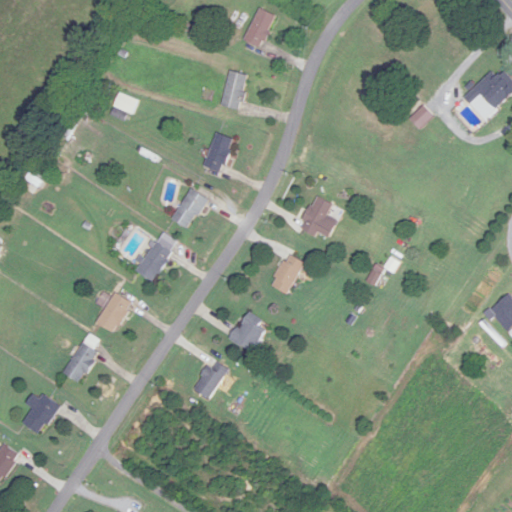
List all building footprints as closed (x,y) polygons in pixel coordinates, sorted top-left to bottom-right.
[(279,17),(263,9),(246,42),(263,50),(279,17)] [(467,98),(474,106),(487,95),(499,110),(511,98),(511,77),(503,67),(467,98)] [(223,105),(240,111),(252,78),(235,72),(223,105)] [(141,102),(123,94),(116,108),(134,117),(141,102)] [(79,126),(62,116),(53,132),(70,142),(79,126)] [(237,140),(220,134),(207,168),(224,174),(237,140)] [(36,195),(47,179),(35,170),(24,186),(36,195)] [(212,202),(197,190),(174,218),(189,230),(212,202)] [(331,241),(342,221),(331,216),(337,206),(319,197),(303,227),(331,241)] [(156,283),(175,253),(158,242),(139,272),(156,283)] [(272,283),(288,295),(310,267),(294,254),(272,283)] [(136,303),(119,293),(100,323),(117,334),(136,303)] [(492,312),(510,332),(511,330),(511,296),(511,295),(492,312)] [(234,339),(255,353),(273,327),(252,313),(234,339)] [(66,372),(81,383),(104,354),(97,348),(102,342),(93,336),(66,372)] [(213,399),(232,369),(217,359),(198,389),(213,399)] [(26,425),(44,436),(62,408),(38,392),(30,405),(36,409),(26,425)] [(24,457),(9,446),(0,456),(0,484),(1,486),(24,457)]
